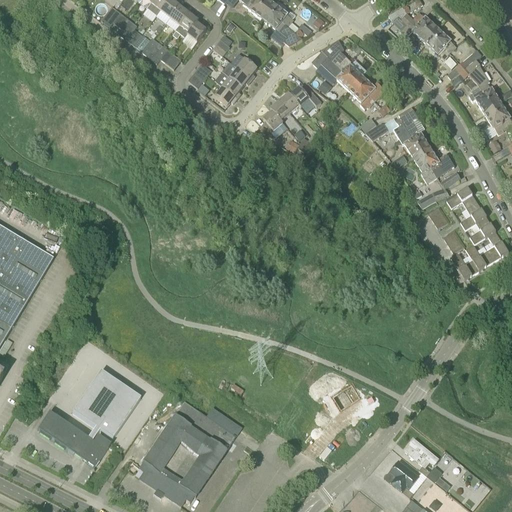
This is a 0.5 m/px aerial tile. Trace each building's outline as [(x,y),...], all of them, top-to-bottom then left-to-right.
[(156,0),(153,5),(148,11),(157,18),(162,12),(170,0),(156,0)] [(173,0),(170,0),(162,12),(171,19),(180,8),(174,4),(176,2),(173,0)] [(268,14),(249,0),(238,0),(243,5),(243,6),(249,11),(248,11),(262,22),(268,14)] [(249,0),(268,14),(274,6),(265,0),(249,0)] [(403,10),(407,16),(410,14),(422,7),(419,1),(406,9),(406,8),(403,10)] [(274,6),(268,14),(287,29),(293,22),(292,22),(294,19),(290,16),(288,18),(287,18),(288,17),(274,6)] [(180,8),(171,19),(181,27),(191,14),(187,10),(185,13),(180,8)] [(114,26),(121,16),(112,9),(101,23),(110,30),(114,26)] [(407,17),(407,16),(403,10),(388,19),(392,25),(399,21),(401,23),(405,28),(400,34),(407,41),(412,34),(425,46),(431,39),(413,22),(407,17)] [(191,14),(181,27),(176,33),(185,40),(188,36),(199,23),(193,19),(195,17),(191,14)] [(268,14),(262,22),(275,32),(276,33),(276,32),(282,36),(287,40),(284,45),(290,49),(303,42),(300,40),(295,35),(287,29),(268,14)] [(119,29),(126,20),(121,16),(114,26),(119,29)] [(413,22),(431,39),(438,32),(425,20),(425,21),(419,16),(413,22)] [(319,31),(324,24),(318,19),(313,26),(319,31)] [(123,33),(131,24),(126,20),(119,29),(123,33)] [(199,23),(188,36),(198,44),(206,33),(201,28),(202,26),(199,23)] [(131,24),(123,33),(120,38),(134,48),(142,38),(134,32),(137,28),(135,27),(131,24)] [(230,35),(235,29),(231,25),(226,31),(230,35)] [(311,34),(311,33),(304,28),(302,26),(298,30),(308,38),(311,34)] [(295,35),(300,40),(303,36),(298,32),(295,35)] [(438,32),(431,39),(432,39),(449,56),(456,49),(450,44),(450,43),(438,32)] [(431,39),(425,46),(437,58),(438,57),(443,62),(449,56),(432,39),(431,39)] [(148,59),(159,45),(152,40),(141,54),(148,59)] [(217,47),(226,54),(230,50),(220,42),(217,47)] [(338,70),(356,87),(362,80),(350,68),(352,66),(341,55),(344,52),(338,43),(321,54),(322,54),(327,60),(331,63),(338,70)] [(152,63),(163,49),(159,45),(148,59),(152,63)] [(226,54),(217,47),(213,52),(222,59),(226,54)] [(362,52),(356,48),(353,52),(358,57),(362,52)] [(163,49),(152,63),(157,67),(161,62),(168,53),(163,49)] [(168,53),(161,62),(174,72),(181,63),(168,53)] [(459,67),(465,73),(468,71),(467,69),(473,64),(474,64),(481,58),(477,53),(463,65),(462,64),(459,67)] [(231,66),(252,83),(255,79),(252,77),(257,71),(245,62),(238,56),(231,66)] [(452,71),(458,67),(453,59),(447,63),(452,71)] [(468,71),(465,73),(469,78),(480,68),(477,63),(468,71)] [(222,75),(242,90),(246,85),(248,87),(252,83),(231,66),(230,65),(222,75)] [(465,73),(459,67),(447,78),(451,82),(459,75),(461,77),(465,73)] [(356,87),(338,70),(331,76),(337,82),(336,82),(349,94),(356,87)] [(207,78),(198,71),(194,75),(203,83),(207,78)] [(465,73),(461,77),(451,85),(455,90),(469,78),(465,73)] [(188,83),(198,90),(203,83),(194,75),(191,80),(188,83)] [(223,90),(237,101),(240,98),(237,96),(242,90),(222,75),(215,84),(223,90)] [(362,80),(356,87),(374,104),(384,93),(377,86),(373,90),(362,80)] [(331,90),(324,83),(317,91),(325,97),(331,90)] [(487,86),(479,91),(492,112),(501,106),(492,92),(491,92),(487,86)] [(207,96),(210,91),(202,87),(199,92),(207,96)] [(356,87),(349,94),(361,106),(360,108),(364,112),(367,110),(374,104),(356,87)] [(298,107),(298,108),(300,110),(309,101),(317,109),(321,106),(306,89),(302,93),(299,90),(294,95),(292,93),(288,97),(298,107)] [(237,101),(223,90),(215,100),(227,109),(231,104),(234,106),(237,101)] [(492,112),(479,91),(471,96),(472,97),(469,99),(472,104),(475,103),(484,117),(492,112)] [(281,99),(277,102),(289,116),(298,108),(298,107),(288,97),(283,101),(281,99)] [(136,106),(132,99),(121,105),(126,112),(136,106)] [(289,116),(277,102),(273,105),(275,108),(270,112),(280,123),(289,116)] [(501,106),(492,112),(505,133),(511,128),(511,125),(509,121),(510,121),(501,106)] [(384,107),(381,111),(386,116),(389,112),(384,107)] [(399,121),(421,156),(430,151),(421,137),(420,137),(412,124),(418,120),(413,113),(411,109),(399,117),(401,121),(399,121)] [(386,116),(381,111),(377,114),(382,119),(386,116)] [(282,125),(280,123),(270,112),(267,115),(268,117),(263,122),(265,125),(261,128),(269,137),(282,125)] [(492,112),(484,117),(493,132),(494,131),(498,138),(505,133),(492,112)] [(365,135),(376,128),(371,121),(360,129),(365,135)] [(421,156),(399,121),(396,124),(399,129),(393,133),(403,148),(404,147),(413,161),(421,156)] [(387,134),(387,132),(383,127),(379,127),(371,132),(365,136),(368,139),(372,143),(377,141),(387,134)] [(498,142),(504,149),(510,144),(504,136),(498,142)] [(303,154),(309,143),(303,140),(298,151),(303,154)] [(294,156),(299,146),(291,142),(286,151),(294,156)] [(314,146),(309,143),(303,154),(308,157),(314,146)] [(498,151),(494,144),(488,147),(491,154),(498,151)] [(421,156),(435,178),(437,181),(454,170),(447,158),(438,164),(430,151),(421,156)] [(413,161),(422,177),(421,177),(427,187),(437,181),(435,178),(421,156),(413,161)] [(397,170),(407,164),(402,157),(393,164),(397,170)] [(328,170),(318,163),(312,171),(321,178),(328,170)] [(370,185),(380,173),(376,169),(366,182),(370,185)] [(444,191),(460,181),(457,175),(440,185),(444,191)] [(409,190),(414,197),(417,201),(422,197),(419,193),(418,194),(413,187),(409,190)] [(466,212),(477,205),(468,191),(446,204),(451,212),(462,205),(466,212)] [(422,212),(435,204),(431,197),(417,205),(422,212)] [(477,205),(466,212),(471,219),(460,226),(465,234),(476,227),(486,221),(477,205)] [(431,221),(441,215),(438,209),(427,216),(431,221)] [(441,215),(431,221),(434,227),(445,220),(441,215)] [(445,220),(434,227),(437,232),(448,225),(445,220)] [(486,221),(476,227),(480,234),(469,241),(475,249),(488,240),(496,236),(496,235),(486,221)] [(0,230),(0,348),(52,262),(0,230)] [(446,246),(457,240),(454,234),(443,241),(446,246)] [(496,236),(488,240),(494,250),(487,254),(494,265),(509,256),(496,236)] [(457,240),(446,246),(450,252),(460,245),(457,240)] [(460,245),(450,252),(453,257),(458,253),(463,250),(464,250),(460,245)] [(494,265),(487,254),(480,259),(473,248),(465,253),(466,255),(469,259),(479,275),(494,265)] [(479,275),(469,259),(462,263),(459,258),(451,263),(464,284),(479,275)] [(61,268),(64,262),(59,259),(56,265),(61,268)] [(0,381),(1,380),(8,367),(0,362),(0,381)] [(88,439),(94,443),(99,437),(102,433),(114,441),(142,400),(102,372),(74,413),(95,428),(88,439)] [(180,509),(183,506),(185,503),(189,506),(194,500),(235,440),(241,431),(211,410),(208,415),(170,390),(167,395),(183,406),(143,465),(144,466),(139,472),(143,475),(139,481),(180,509)] [(96,470),(112,446),(99,437),(94,443),(88,439),(50,413),(38,430),(96,470)] [(438,460),(412,438),(406,447),(431,468),(438,460)] [(414,478),(393,463),(385,473),(406,489),(414,478)] [(430,475),(425,471),(423,469),(419,473),(427,480),(431,475),(430,475)] [(431,475),(427,480),(434,485),(442,475),(435,470),(434,469),(430,475),(431,475)] [(450,489),(446,485),(442,490),(447,493),(450,489)] [(410,501),(413,496),(405,490),(402,495),(410,501)] [(409,511),(421,511),(423,510),(412,501),(405,509),(409,511)]
